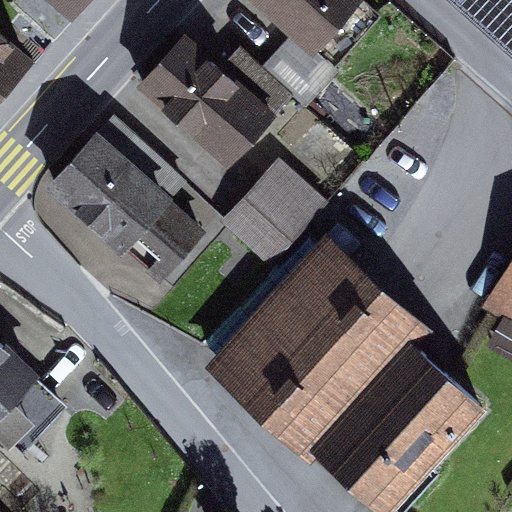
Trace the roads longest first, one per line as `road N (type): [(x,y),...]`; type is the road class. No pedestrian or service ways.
road 1 (residential): [(257,511),(84,308),(0,226)]
road 2 (secondary): [(158,0),(0,176)]
